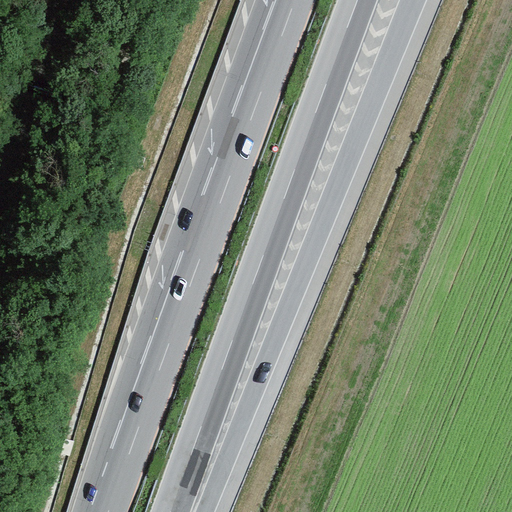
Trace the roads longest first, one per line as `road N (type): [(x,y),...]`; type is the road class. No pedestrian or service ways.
road 1 (motorway): [(203,511),(412,0)]
road 2 (motorway): [(169,511),(356,0)]
road 3 (motorway): [(292,0),(107,511)]
road 4 (track): [(0,436),(137,0)]
